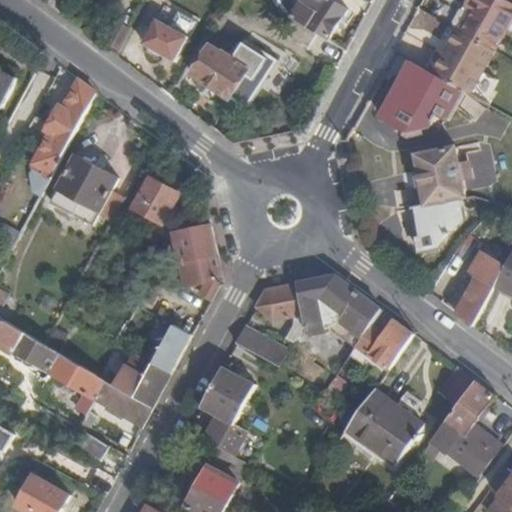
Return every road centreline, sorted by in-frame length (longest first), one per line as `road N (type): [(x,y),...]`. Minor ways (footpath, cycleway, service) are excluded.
road 1 (residential): [(259,184),(0,0)]
road 2 (residential): [(119,511),(266,243)]
road 3 (residential): [(511,383),(313,232)]
road 4 (residential): [(303,181),(398,0)]
